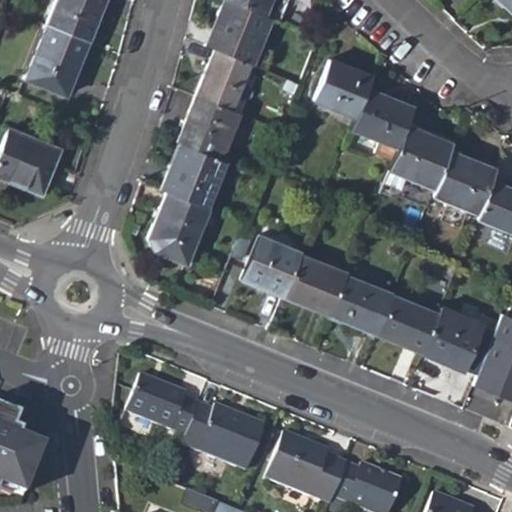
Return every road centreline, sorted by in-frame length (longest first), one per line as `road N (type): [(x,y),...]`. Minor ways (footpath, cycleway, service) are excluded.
road 1 (residential): [(511,472),(455,442),(106,305)]
road 2 (residential): [(163,0),(84,261)]
road 3 (residential): [(85,511),(71,385),(75,326)]
road 4 (residential): [(509,106),(395,0)]
